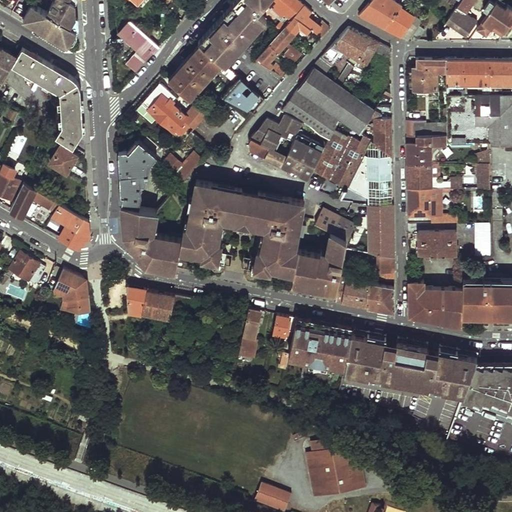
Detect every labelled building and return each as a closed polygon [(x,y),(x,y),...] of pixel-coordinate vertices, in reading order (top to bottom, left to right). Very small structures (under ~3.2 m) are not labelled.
[(53,0),(47,11),(32,2),(24,17),(68,44),(77,28),(71,25),(77,15),(76,0),(74,0),(53,0)] [(204,25),(194,36),(202,43),(222,60),(225,63),(266,17),(258,11),(268,0),(226,0),(224,3),(209,19),(214,24),(209,29),(204,25)] [(275,0),(271,7),(283,16),(285,19),(282,21),(281,20),(276,26),(282,31),(287,25),(295,16),(305,4),(300,0),(275,0)] [(386,28),(409,40),(417,28),(409,23),(413,17),(399,8),(402,5),(394,0),(370,0),(359,13),(386,28)] [(461,0),(460,2),(447,22),(465,35),(476,19),(466,13),(474,0),(461,0)] [(495,4),(490,1),(483,10),(488,14),(495,4)] [(491,28),(501,35),(507,26),(510,21),(511,18),(511,7),(507,5),(505,8),(496,2),(495,4),(488,14),(482,22),(491,28)] [(305,4),(295,16),(318,33),(323,37),(329,29),(328,25),(320,18),(316,24),(307,16),(312,10),(305,4)] [(283,16),(271,7),(269,10),(281,20),(282,21),(285,19),(283,16)] [(178,11),(176,13),(182,19),(185,16),(178,11)] [(295,16),(287,25),(295,32),(296,33),(298,30),(312,40),(318,33),(295,16)] [(130,19),(118,33),(120,33),(121,33),(127,38),(129,37),(139,46),(128,60),(135,67),(150,49),(153,51),(159,45),(147,34),(130,19)] [(209,19),(204,25),(209,29),(214,24),(209,19)] [(491,28),(482,22),(476,29),(486,36),(491,28)] [(147,34),(159,45),(168,36),(155,24),(147,34)] [(282,31),(258,56),(266,62),(269,59),(278,48),(280,50),(285,43),(287,45),(282,52),(292,62),(301,51),(288,40),(295,32),(287,25),(282,31)] [(313,65),(324,73),(333,63),(330,61),(341,49),(355,57),(358,59),(370,37),(359,31),(348,25),(313,65)] [(291,97),(282,110),(286,112),(290,114),(330,138),(341,118),(361,132),(375,109),(353,93),(366,70),(364,69),(375,51),(380,42),(370,37),(358,59),(345,81),(342,86),(324,73),(313,65),(297,87),(291,97)] [(380,42),(375,51),(389,57),(389,48),(388,46),(380,42)] [(202,43),(169,79),(190,97),(222,60),(202,43)] [(0,76),(3,78),(13,62),(16,56),(0,46),(0,76)] [(16,56),(13,62),(61,92),(63,124),(57,136),(65,141),(74,146),(83,130),(81,102),(80,81),(64,71),(22,46),(16,56)] [(446,69),(446,56),(433,56),(421,56),(421,66),(414,66),(414,88),(437,88),(436,70),(446,69)] [(447,133),(448,140),(476,140),(476,141),(478,141),(488,141),(490,141),(490,143),(505,143),(510,143),(510,141),(511,141),(511,56),(493,56),(446,56),(446,69),(446,83),(490,83),(490,93),(447,94),(447,125),(447,133)] [(340,78),(345,81),(358,59),(355,57),(352,63),(348,61),(346,64),(347,65),(340,78)] [(273,62),(270,66),(283,76),(286,72),(275,61),(273,62)] [(240,76),(223,95),(254,110),(264,98),(240,76)] [(154,88),(143,100),(151,106),(149,109),(172,129),(174,130),(175,128),(177,132),(183,132),(191,123),(195,126),(207,112),(191,99),(181,109),(171,100),(172,97),(170,94),(172,91),(163,83),(159,87),(154,88)] [(375,116),(375,142),(391,154),(391,139),(390,106),(381,105),(376,116),(375,116)] [(10,109),(7,116),(14,119),(17,112),(10,109)] [(290,114),(286,112),(280,124),(284,125),(290,114)] [(249,141),(250,147),(271,158),(301,172),(310,176),(314,168),(330,138),(290,114),(284,125),(280,124),(267,118),(261,125),(265,127),(261,134),(256,132),(249,141)] [(330,138),(314,168),(347,185),(352,177),(354,171),(364,151),(367,145),(370,139),(361,132),(341,118),(330,138)] [(265,127),(261,125),(256,132),(261,134),(265,127)] [(413,125),(413,134),(417,134),(447,133),(447,125),(413,125)] [(192,130),(165,160),(183,178),(205,155),(196,148),(203,140),(192,130)] [(407,162),(431,162),(430,144),(448,143),(448,140),(447,133),(417,134),(417,141),(407,142),(407,150),(407,162)] [(128,203),(139,206),(142,191),(142,182),(147,181),(147,173),(150,172),(149,165),(158,154),(141,138),(131,150),(127,147),(119,147),(121,172),(122,202),(128,203)] [(368,222),(365,250),(368,250),(376,252),(394,255),(393,202),(391,154),(375,142),(370,139),(367,145),(368,153),(364,151),(354,171),(363,171),(364,177),(367,177),(368,222)] [(65,141),(52,161),(67,172),(77,154),(72,150),(74,146),(65,141)] [(478,141),(479,162),(490,161),(488,141),(478,141)] [(478,162),(479,186),(489,186),(490,161),(479,162),(478,162)] [(407,175),(407,187),(432,186),(431,162),(407,162),(407,175)] [(0,190),(12,196),(21,179),(2,169),(0,172),(0,190)] [(437,180),(438,186),(442,186),(458,186),(463,186),(463,176),(451,176),(451,182),(443,182),(442,180),(437,180)] [(39,223),(44,226),(52,209),(58,198),(25,178),(11,207),(21,212),(39,223)] [(123,209),(126,233),(132,241),(135,242),(134,243),(136,246),(138,246),(138,248),(147,261),(177,267),(180,250),(181,247),(196,250),(204,251),(203,255),(218,258),(220,247),(222,240),(219,239),(223,216),(234,218),(237,216),(240,216),(250,219),(253,219),(256,222),(266,225),(262,248),(258,247),(257,254),(255,265),(270,268),(271,264),(279,266),(295,269),(294,272),(292,280),(338,288),(340,275),(346,246),(345,246),(347,237),(331,229),(329,239),(331,239),(329,249),(321,248),(320,251),(298,247),(299,245),(295,245),(304,199),(283,195),(280,197),(269,195),(267,192),(259,190),(258,194),(242,191),(243,187),(235,186),(232,187),(222,186),(219,182),(198,178),(189,224),(185,223),(183,236),(154,230),(156,210),(139,206),(128,203),(126,210),(123,209)] [(408,199),(408,215),(432,214),(432,213),(443,213),(442,204),(441,203),(441,200),(431,199),(432,186),(407,187),(408,199)] [(432,186),(431,199),(441,200),(441,203),(442,204),(443,189),(442,186),(438,186),(432,186)] [(67,219),(60,235),(78,245),(86,238),(89,235),(88,217),(58,198),(52,209),(67,219)] [(323,207),(316,221),(331,229),(347,237),(353,222),(323,207)] [(502,208),(493,208),(493,230),(502,230),(502,208)] [(476,221),(476,253),(490,253),(490,221),(476,221)] [(347,237),(345,246),(346,246),(365,250),(368,222),(353,222),(347,237)] [(419,230),(418,253),(456,253),(456,229),(419,230)] [(502,230),(493,230),(493,238),(502,238),(502,230)] [(220,247),(218,258),(225,259),(227,248),(220,247)] [(9,264),(4,271),(9,274),(14,268),(36,282),(46,265),(20,249),(9,265),(9,264)] [(368,250),(367,280),(371,281),(374,269),(377,269),(376,252),(368,250)] [(380,272),(380,278),(395,280),(394,255),(376,252),(377,269),(377,271),(380,272)] [(251,253),(249,263),(255,265),(257,254),(251,253)] [(64,267),(57,286),(58,292),(68,291),(70,309),(80,307),(80,311),(92,310),(88,281),(84,275),(76,272),(64,267)] [(338,288),(336,298),(349,300),(361,303),(367,280),(340,275),(338,288)] [(418,295),(419,314),(441,318),(463,323),(463,312),(463,284),(425,284),(419,283),(419,278),(408,278),(409,295),(418,295)] [(484,279),(463,279),(463,284),(463,312),(484,312),(484,308),(490,308),(490,278),(484,278),(484,279)] [(491,278),(490,278),(490,308),(499,308),(499,312),(511,311),(511,279),(491,279),(491,278)] [(367,280),(361,303),(379,306),(395,309),(395,285),(371,281),(367,280)] [(127,283),(130,314),(135,315),(135,308),(143,310),(146,286),(137,285),(127,283)] [(143,310),(142,312),(170,317),(175,292),(161,289),(146,286),(143,310)] [(170,317),(168,327),(174,328),(174,325),(178,325),(179,319),(182,320),(183,311),(201,314),(203,297),(190,295),(175,292),(170,317)] [(409,295),(409,312),(419,314),(418,295),(409,295)] [(240,305),(236,324),(245,326),(248,306),(240,305)] [(245,326),(241,345),(252,347),(260,308),(248,306),(245,326)] [(113,333),(128,333),(128,310),(113,310),(113,333)] [(277,311),(274,331),(289,334),(290,330),(294,331),(297,316),(297,315),(287,313),(277,311)] [(290,350),(289,353),(345,364),(345,363),(351,331),(352,326),(326,321),(297,315),(297,316),(294,331),(293,335),(290,350)] [(369,329),(352,326),(351,331),(385,338),(386,333),(369,329)] [(385,338),(351,331),(345,363),(358,366),(358,368),(372,371),(391,375),(392,373),(417,378),(417,380),(436,384),(450,387),(451,384),(464,387),(473,362),(475,356),(437,349),(436,351),(425,349),(426,346),(395,340),(395,343),(384,341),(385,338)] [(427,341),(396,335),(395,340),(426,346),(427,341)] [(477,350),(438,343),(437,349),(475,356),(477,350)] [(482,366),(473,362),(464,387),(463,389),(461,395),(470,398),(471,396),(479,398),(480,396),(489,399),(490,396),(506,402),(506,405),(511,407),(511,410),(511,411),(511,363),(511,366),(503,363),(501,366),(493,364),(492,365),(483,363),(482,366)] [(436,384),(417,380),(416,384),(435,388),(436,384)] [(336,436),(311,440),(313,451),(346,445),(346,443),(338,439),(337,437),(336,436)] [(307,452),(314,492),(365,483),(364,474),(367,474),(365,463),(361,463),(358,448),(351,449),(349,444),(346,445),(313,451),(307,452)] [(291,493),(264,482),(257,500),(284,510),(291,493)] [(371,502),(367,511),(375,511),(378,505),(371,502)]
